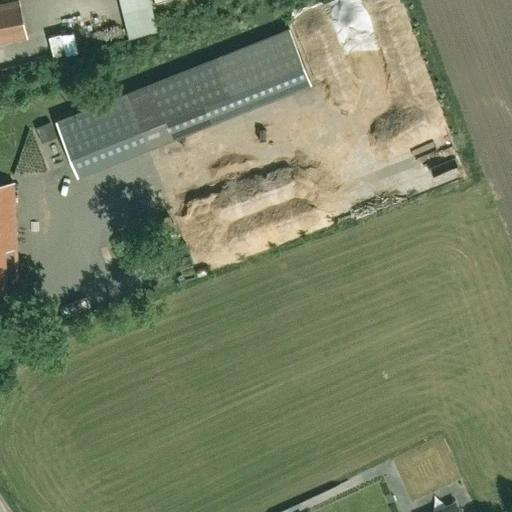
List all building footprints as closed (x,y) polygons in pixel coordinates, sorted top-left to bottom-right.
[(19,2),(0,5),(0,40),(26,35),(19,2)] [(63,24),(36,29),(38,40),(65,35),(63,24)] [(172,137),(171,136),(164,118),(187,109),(173,74),(57,120),(78,174),(172,137)] [(4,248),(15,247),(11,183),(0,183),(0,231),(1,248),(4,248)] [(102,209),(49,212),(53,283),(105,280),(102,209)] [(428,511),(458,511),(453,501),(428,511)]
